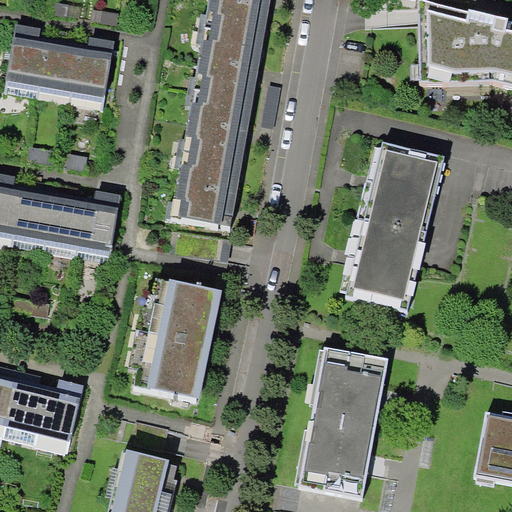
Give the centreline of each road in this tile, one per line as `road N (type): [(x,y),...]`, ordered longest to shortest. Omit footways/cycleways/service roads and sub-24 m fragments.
road 1 (residential): [(327,0),(234,511)]
road 2 (unknown): [(511,152),(370,125)]
